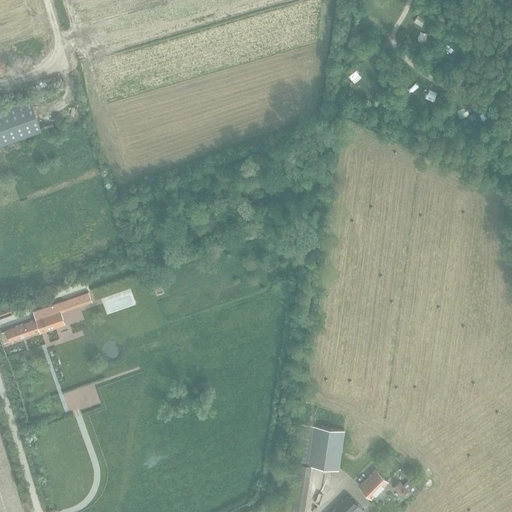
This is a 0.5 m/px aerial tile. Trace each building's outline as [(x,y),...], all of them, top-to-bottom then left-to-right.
[(35,97),(0,109),(0,144),(47,128),(35,97)] [(79,305),(91,301),(88,292),(75,296),(79,305)] [(5,330),(1,332),(4,342),(9,340),(40,330),(41,331),(64,323),(60,311),(65,309),(62,301),(33,311),(36,319),(5,329),(5,330)] [(0,317),(13,313),(10,303),(0,306),(0,317)] [(306,423),(300,461),(340,467),(346,429),(306,423)] [(369,498),(386,480),(375,469),(357,486),(369,498)] [(400,496),(405,490),(398,481),(392,487),(400,496)] [(359,511),(363,509),(347,494),(329,511),(359,511)]
